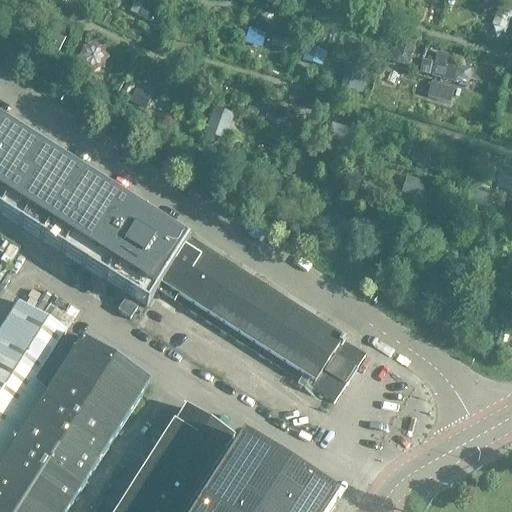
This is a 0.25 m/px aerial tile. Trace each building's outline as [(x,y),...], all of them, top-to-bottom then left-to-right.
[(154,35),(159,7),(132,2),(128,30),(154,35)] [(511,16),(511,13),(493,9),(489,25),(509,30),(511,16)] [(336,27),(317,22),(313,39),(333,43),(336,27)] [(265,33),(245,28),(241,45),(261,49),(265,33)] [(65,38),(46,31),(40,46),(59,54),(65,38)] [(419,37),(396,31),(389,56),(413,62),(419,37)] [(326,51),(307,46),(303,63),(322,67),(326,51)] [(458,58),(434,52),(428,77),(452,83),(458,58)] [(450,88),(431,84),(427,100),(446,105),(450,88)] [(281,103),(258,100),(255,127),(278,130),(281,103)] [(237,118),(213,111),(207,130),(231,138),(237,118)] [(351,125),(326,120),(322,139),(347,143),(351,125)] [(188,247),(0,127),(0,217),(146,310),(158,292),(161,288),(161,287),(171,271),(188,247)] [(435,153),(415,149),(412,165),(431,169),(435,153)] [(509,176),(483,168),(477,188),(504,196),(509,176)] [(422,178),(396,172),(391,192),(418,198),(422,178)] [(348,217),(320,209),(315,229),(342,237),(348,217)] [(344,344),(284,306),(189,245),(188,247),(171,271),(161,287),(161,288),(158,292),(188,312),(280,371),(311,390),(341,348),(341,349),(343,345),(344,344)] [(453,283),(425,275),(418,298),(447,306),(453,283)] [(129,321),(137,310),(124,302),(117,313),(129,321)] [(0,363),(33,385),(65,336),(18,306),(0,333),(0,363)] [(511,310),(497,312),(499,335),(511,334),(511,310)] [(69,511),(148,388),(80,344),(80,345),(68,338),(38,385),(50,392),(0,469),(0,511),(69,511)] [(333,405),(365,358),(343,345),(341,349),(341,348),(311,390),(333,405)] [(0,462),(45,392),(33,385),(0,363),(0,462)] [(198,511),(240,447),(232,442),(233,441),(184,410),(118,511),(198,511)] [(331,511),(333,509),(334,509),(335,508),(240,447),(198,511),(331,511)]
